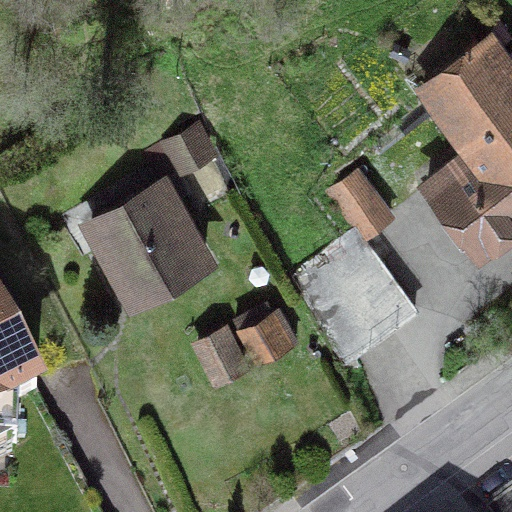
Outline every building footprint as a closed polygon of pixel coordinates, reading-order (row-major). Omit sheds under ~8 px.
[(469,149),(426,183),(478,250),(511,224),(511,65),(489,35),(422,87),(469,149)] [(293,275),(343,360),(414,308),(361,235),(389,213),(373,190),(387,179),(375,162),(360,173),(356,167),(328,190),(355,228),(293,275)] [(163,181),(90,222),(132,294),(203,254),(163,181)] [(239,328),(256,359),(287,342),(271,311),(239,328)] [(0,511),(97,511),(0,325),(0,511)] [(197,343),(215,379),(243,364),(225,329),(197,343)] [(511,511),(511,485),(486,505),(491,511),(511,511)]
